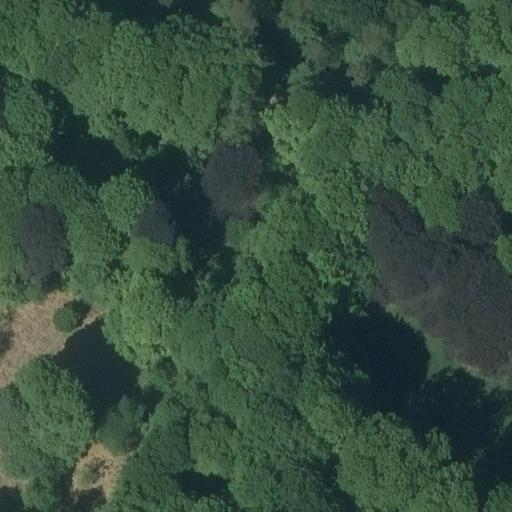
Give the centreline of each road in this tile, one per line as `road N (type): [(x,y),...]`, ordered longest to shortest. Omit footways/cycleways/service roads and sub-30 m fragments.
road 1 (track): [(0,61),(120,94),(328,194)]
road 2 (track): [(328,194),(384,232),(494,285)]
